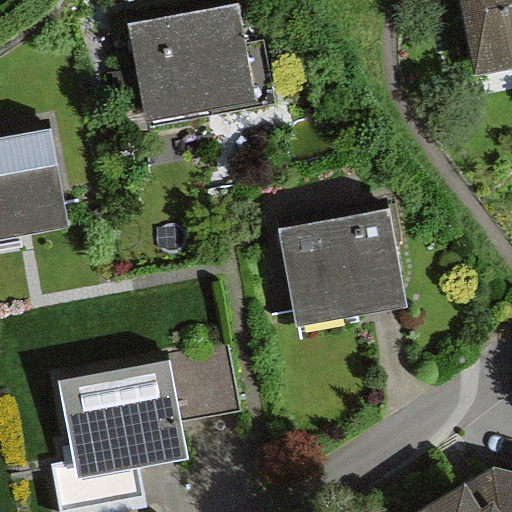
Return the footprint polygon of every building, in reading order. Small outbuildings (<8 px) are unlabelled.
[(511,0),(456,0),(469,77),(511,69),(511,0)] [(227,2),(121,20),(138,115),(244,96),(227,2)] [(44,124),(0,131),(0,228),(60,218),(44,124)] [(378,205),(272,223),(288,317),(394,299),(378,205)] [(157,356),(51,375),(67,469),(173,450),(157,356)] [(511,511),(511,479),(484,473),(422,511),(511,511)]
